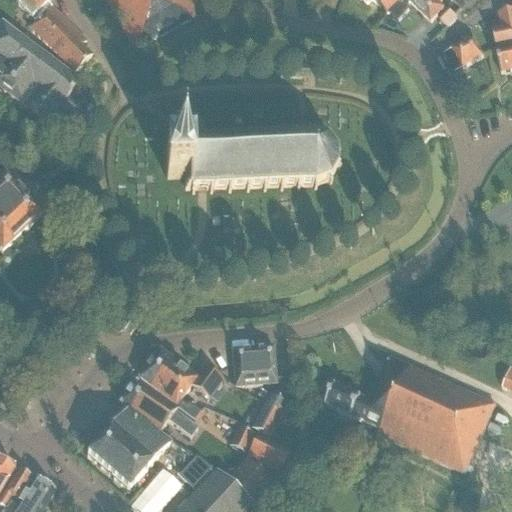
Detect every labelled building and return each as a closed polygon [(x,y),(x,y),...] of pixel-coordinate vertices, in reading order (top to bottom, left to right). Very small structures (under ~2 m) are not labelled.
[(14,0),(19,4),(17,6),(30,20),(49,0),(14,0)] [(105,0),(135,52),(197,17),(187,0),(105,0)] [(389,14),(401,0),(360,0),(367,6),(371,1),(388,15),(389,14)] [(401,0),(389,14),(398,23),(409,10),(406,7),(409,3),(430,23),(443,9),(438,4),(442,0),(401,0)] [(29,30),(74,74),(92,57),(81,47),(86,43),(51,8),(29,30)] [(492,32),(496,52),(511,49),(511,11),(498,15),(501,31),(492,32)] [(440,21),(447,27),(456,19),(449,13),(440,21)] [(54,120),(64,128),(84,102),(73,94),(79,86),(1,27),(0,28),(0,92),(47,129),(54,120)] [(462,69),(462,70),(483,58),(473,39),(452,50),(444,55),(454,74),(462,69)] [(501,75),(511,72),(511,49),(496,52),(501,75)] [(289,79),(308,79),(308,68),(290,67),(289,79)] [(279,193),(281,193),(281,189),(295,188),(295,192),(298,192),(298,188),(312,187),(313,191),(316,191),(315,187),(326,183),(328,185),(330,184),(328,181),(334,170),(337,171),(338,168),(335,167),(335,156),(338,154),(338,151),(334,153),(326,144),(329,141),(327,139),(324,142),(312,139),(312,135),(310,135),(310,139),(296,140),(296,136),(292,136),(293,140),(279,140),(279,136),(276,136),(276,140),(262,141),(262,137),(259,137),(259,141),(245,142),(245,138),(243,138),(243,142),(227,142),(227,138),(224,139),(224,143),(209,143),(209,139),(206,139),(206,143),(191,144),(191,140),(188,140),(188,144),(182,144),(182,148),(187,148),(187,155),(165,156),(166,181),(183,181),(183,192),(190,192),(190,197),(193,196),(193,192),(208,192),(208,196),(211,196),(211,192),(226,191),(227,195),(229,195),(229,191),(245,190),(245,194),(247,194),(247,190),(262,190),(262,194),(264,193),(264,189),(278,189),(279,193)] [(30,204),(4,177),(0,180),(0,252),(2,254),(50,209),(38,197),(30,204)] [(235,389),(275,386),(274,371),(275,371),(273,349),(232,352),(235,389)] [(159,353),(137,381),(138,382),(176,410),(193,423),(199,415),(188,406),(186,409),(185,407),(180,404),(180,403),(191,388),(209,401),(210,400),(218,388),(223,382),(203,368),(194,380),(159,353)] [(376,436),(464,476),(495,407),(390,359),(381,379),(380,378),(369,403),(334,387),(325,407),(379,431),(376,436)] [(511,370),(510,369),(501,391),(511,396),(511,370)] [(189,440),(197,429),(136,384),(119,406),(157,435),(166,423),(189,440)] [(218,388),(210,400),(217,405),(225,393),(218,388)] [(270,440),(286,408),(268,399),(251,431),(270,440)] [(126,412),(86,459),(128,494),(171,443),(164,437),(161,440),(126,412)] [(254,438),(237,430),(228,449),(245,457),(254,438)] [(245,511),(250,507),(251,507),(279,478),(290,456),(259,439),(247,461),(226,484),(216,474),(180,511),(245,511)] [(177,478),(192,493),(212,472),(194,460),(177,478)] [(0,494),(14,470),(0,462),(0,494)] [(0,507),(4,510),(3,511),(13,511),(32,480),(17,472),(0,501),(0,507)] [(42,511),(54,492),(32,480),(13,511),(42,511)]
